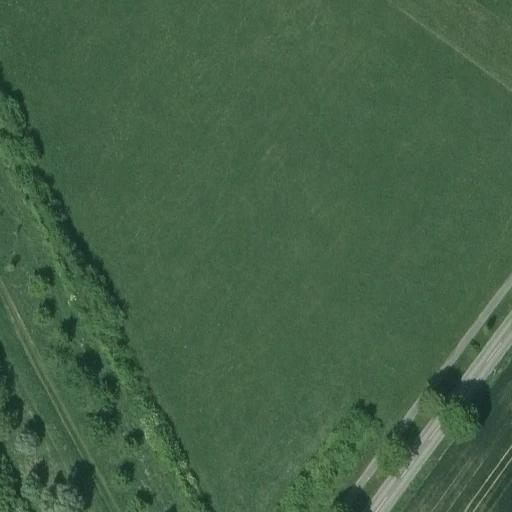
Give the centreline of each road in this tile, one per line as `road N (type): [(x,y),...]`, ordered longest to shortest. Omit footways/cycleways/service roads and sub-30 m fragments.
road 1 (tertiary): [(511,325),(375,511)]
road 2 (track): [(0,307),(105,511)]
